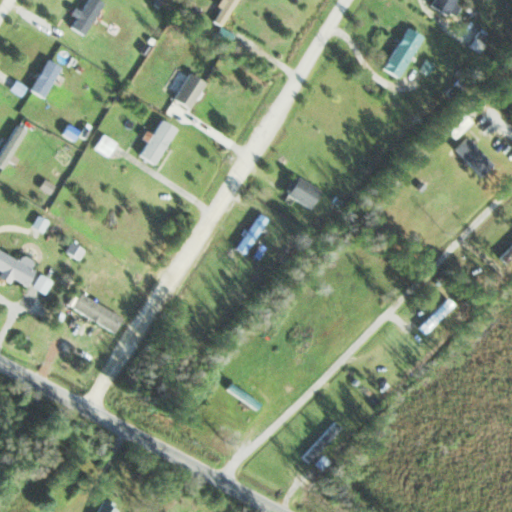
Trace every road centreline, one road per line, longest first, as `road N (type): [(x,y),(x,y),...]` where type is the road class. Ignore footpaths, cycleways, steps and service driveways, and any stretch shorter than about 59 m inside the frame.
road 1 (residential): [(355,0),(184,258),(99,406)]
road 2 (residential): [(226,481),(511,189)]
road 3 (residential): [(226,481),(99,406)]
